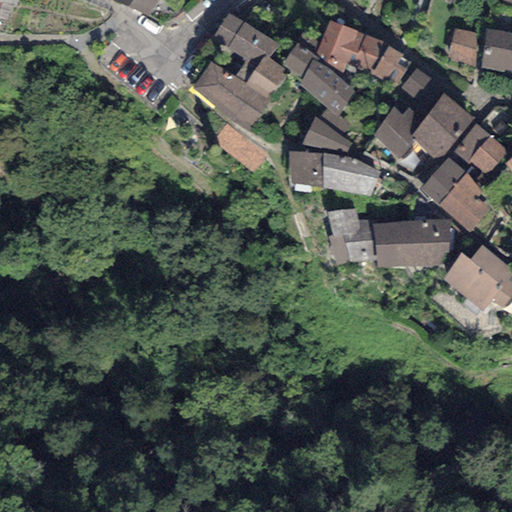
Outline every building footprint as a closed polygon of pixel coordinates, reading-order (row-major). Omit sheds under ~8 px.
[(0,26),(16,30),(23,0),(0,0),(0,2),(0,26)] [(165,0),(119,0),(115,7),(147,20),(165,0)] [(278,45),(228,13),(212,37),(247,60),(234,77),(245,84),(265,56),(268,58),(278,45)] [(330,22),(317,54),(343,73),(347,62),(370,70),(385,44),(356,33),(357,30),(330,22)] [(480,67),(484,37),(454,29),(446,59),(480,67)] [(511,71),(511,33),(486,30),(484,37),(480,67),(480,69),(504,72),(504,70),(511,71)] [(297,44),(283,65),(302,79),(299,84),(327,109),(335,118),(338,115),(355,93),(317,62),(320,59),(297,44)] [(403,55),(388,46),(371,75),(395,87),(411,64),(401,57),(403,55)] [(268,58),(265,56),(245,84),(244,85),(267,101),(288,72),(268,58)] [(234,77),(210,63),(192,88),(215,106),(214,108),(247,130),(270,103),(267,101),(244,85),(245,84),(234,77)] [(395,97),(400,100),(424,119),(444,93),(416,69),(395,97)] [(438,163),(474,119),(444,93),(424,119),(400,100),(373,136),(399,158),(414,142),(438,163)] [(327,109),(317,119),(343,137),(352,127),(338,115),(335,118),(327,109)] [(317,119),(315,117),(301,145),(346,154),(351,143),(343,137),(317,119)] [(469,164),(471,162),(490,137),(474,123),(452,151),(469,164)] [(268,157),(225,124),(216,138),(218,147),(255,173),(268,157)] [(507,149),(490,137),(471,162),(487,174),(507,149)] [(322,153),(289,153),(291,183),(321,187),(322,153)] [(349,158),(322,153),(321,187),(369,197),(381,172),(349,158)] [(447,158),(418,189),(438,206),(465,173),(447,158)] [(492,207),(465,173),(438,206),(468,233),(492,207)] [(355,209),(327,213),(330,235),(326,236),(330,265),(373,259),(367,220),(357,221),(355,209)] [(449,220),(372,224),(375,259),(377,267),(444,265),(445,252),(449,251),(449,220)] [(461,255),(442,279),(482,310),(490,301),(503,310),(511,297),(511,284),(505,280),(511,271),(511,269),(481,245),(469,261),(461,255)]
